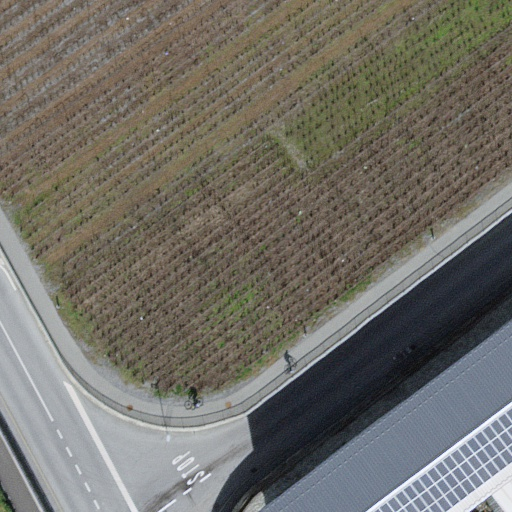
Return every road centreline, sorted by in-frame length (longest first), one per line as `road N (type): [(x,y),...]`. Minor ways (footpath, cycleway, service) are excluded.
road 1 (residential): [(162,511),(511,249)]
road 2 (residential): [(0,330),(93,511)]
